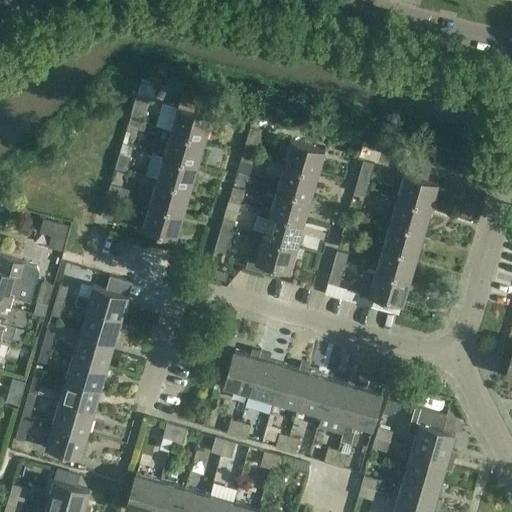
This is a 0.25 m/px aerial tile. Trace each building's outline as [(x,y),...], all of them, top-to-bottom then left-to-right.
[(136,94),(131,112),(142,115),(148,97),(136,94)] [(177,106),(170,131),(204,141),(211,116),(177,106)] [(131,112),(127,127),(138,130),(142,115),(131,112)] [(250,128),(245,145),(256,149),(261,131),(250,128)] [(170,131),(163,155),(197,165),(204,141),(170,131)] [(291,139),(283,164),(317,174),(325,149),(291,139)] [(381,142),(374,181),(396,185),(403,146),(381,142)] [(251,163),(256,149),(245,145),(240,160),(251,163)] [(119,153),(115,167),(126,171),(130,156),(119,153)] [(163,155),(156,180),(190,189),(197,165),(163,155)] [(363,160),(358,178),(369,182),(374,164),(363,160)] [(283,164),(276,188),(310,198),(317,174),(283,164)] [(404,172),(397,197),(431,207),(438,182),(404,172)] [(358,178),(353,193),(365,196),(369,182),(358,178)] [(149,202),(149,204),(183,214),(190,189),(156,180),(152,192),(140,189),(138,199),(149,202)] [(106,198),(117,202),(121,188),(110,184),(106,198)] [(233,186),(228,200),(239,204),(244,189),(233,186)] [(276,188),(269,212),(303,222),(310,198),(276,188)] [(124,195),(120,210),(131,212),(135,198),(124,195)] [(397,197),(390,221),(424,231),(431,207),(397,197)] [(106,198),(100,217),(112,220),(117,202),(106,198)] [(176,239),(183,214),(149,204),(142,229),(176,239)] [(269,212),(262,237),(296,247),(303,222),(269,212)] [(223,217),(219,231),(230,234),(235,220),(223,217)] [(346,220),(341,234),(353,237),(357,223),(346,220)] [(390,221),(383,246),(417,255),(424,231),(390,221)] [(225,253),(230,234),(219,231),(214,249),(225,253)] [(262,237),(255,262),(289,272),(296,247),(262,237)] [(383,246),(376,270),(410,280),(417,255),(383,246)] [(336,250),(332,265),(343,268),(348,254),(336,250)] [(0,303),(9,306),(12,296),(30,301),(39,270),(36,266),(22,262),(22,261),(0,254),(0,303)] [(338,286),(343,268),(332,265),(327,283),(338,286)] [(361,285),(356,301),(372,305),(374,297),(402,305),(410,280),(376,270),(371,288),(361,285)] [(36,301),(44,303),(47,304),(53,285),(41,281),(36,301)] [(59,284),(54,299),(63,301),(67,286),(59,284)] [(76,305),(85,308),(121,318),(128,294),(92,284),(87,299),(78,296),(76,305)] [(54,299),(50,314),(58,317),(63,301),(54,299)] [(36,301),(33,310),(42,313),(44,303),(36,301)] [(0,336),(11,340),(15,327),(0,322),(0,303),(0,336)] [(85,308),(78,331),(114,341),(121,318),(85,308)] [(45,330),(41,345),(49,347),(54,332),(45,330)] [(78,331),(71,354),(107,364),(114,341),(78,331)] [(0,356),(0,338),(0,337),(11,340),(0,336),(0,356)] [(41,345),(36,360),(45,363),(49,347),(41,345)] [(224,386),(249,393),(261,350),(252,348),(251,354),(234,349),(224,386)] [(249,393),(273,400),(284,364),(269,359),(270,353),(261,350),(249,393)] [(71,354),(65,377),(100,387),(107,364),(71,354)] [(273,400),(297,407),(310,365),(301,362),(299,368),(284,364),(273,400)] [(297,407),(322,414),(332,378),(317,374),(319,367),(310,365),(297,407)] [(32,376),(27,391),(36,394),(40,378),(32,376)] [(65,377),(58,400),(94,410),(100,387),(65,377)] [(322,414),(346,421),(341,440),(359,379),(349,377),(348,382),(332,378),(322,414)] [(352,430),(354,423),(372,429),(382,393),(366,388),(368,382),(359,379),(341,440),(340,441),(351,444),(355,431),(352,430)] [(23,406),(32,409),(36,394),(27,391),(23,406)] [(16,398),(6,395),(3,403),(14,406),(16,398)] [(58,400),(51,423),(87,434),(94,410),(58,400)] [(408,431),(416,433),(411,448),(454,460),(457,451),(451,449),(456,433),(443,429),(447,416),(415,406),(408,431)] [(226,432),(236,435),(240,421),(230,418),(226,432)] [(250,424),(240,421),(236,435),(246,438),(250,424)] [(162,437),(172,440),(176,425),(166,422),(162,437)] [(14,438),(22,441),(27,425),(19,423),(18,423),(14,438)] [(80,457),(87,434),(51,423),(44,447),(80,457)] [(186,428),(176,425),(172,440),(182,443),(186,428)] [(378,427),(375,437),(389,441),(392,431),(378,427)] [(275,447),(284,450),(289,435),(279,432),(275,447)] [(299,438),(289,435),(284,450),(294,453),(299,438)] [(211,451),(221,454),(225,439),(215,436),(211,451)] [(375,437),(372,447),(386,451),(389,441),(375,437)] [(235,442),(225,439),(221,454),(231,457),(235,442)] [(323,461),(334,464),(338,450),(327,446),(323,461)] [(411,448),(404,472),(441,483),(445,468),(451,470),(454,460),(411,448)] [(259,465),(269,468),(274,453),(264,450),(259,465)] [(347,453),(338,450),(334,464),(343,467),(347,453)] [(284,456),(274,453),(269,468),(280,471),(284,456)] [(307,472),(309,464),(285,457),(283,466),(307,472)] [(404,472),(397,496),(440,509),(442,500),(437,498),(441,483),(404,472)] [(151,511),(161,480),(135,473),(125,509),(135,511),(151,511)] [(363,475),(360,485),(376,490),(379,480),(363,475)] [(53,480),(45,505),(69,511),(89,511),(90,508),(84,506),(89,491),(53,480)] [(177,511),(185,487),(161,480),(151,511),(177,511)] [(12,484),(9,494),(23,499),(26,489),(12,484)] [(360,485),(358,495),(373,500),(376,490),(360,485)] [(204,511),(209,494),(185,487),(177,511),(204,511)] [(9,494),(6,504),(20,508),(23,499),(9,494)] [(230,511),(234,501),(209,494),(204,511),(230,511)] [(438,511),(440,509),(397,496),(392,511),(438,511)] [(256,511),(258,508),(234,501),(230,511),(256,511)]
